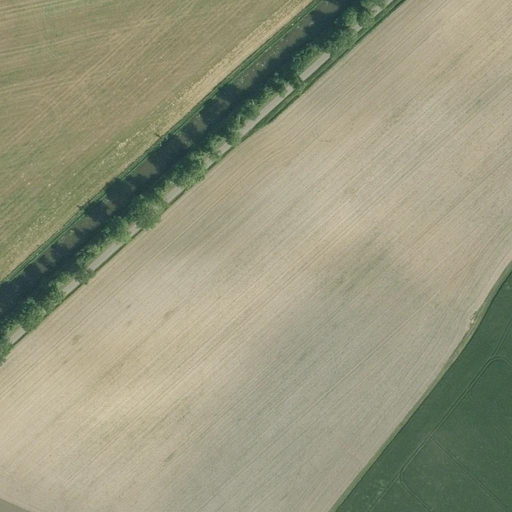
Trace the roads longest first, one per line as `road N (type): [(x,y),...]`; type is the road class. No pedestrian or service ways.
road 1 (unclassified): [(0,352),(385,0)]
road 2 (track): [(511,264),(332,511)]
